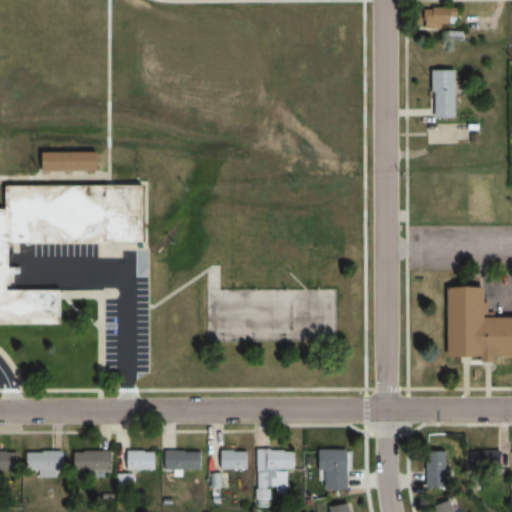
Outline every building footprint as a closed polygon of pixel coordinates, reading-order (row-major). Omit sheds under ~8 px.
[(460,8),(427,8),(427,31),(442,31),(442,41),(464,42),(465,29),(460,29),(460,8)] [(435,70),(435,118),(459,118),(458,70),(435,70)] [(43,154),(98,154),(98,174),(43,174),(43,154)] [(0,207),(4,207),(4,185),(152,185),(152,242),(146,242),(11,243),(11,283),(8,283),(8,288),(62,288),(62,294),(62,324),(0,324),(0,207)] [(484,287),(448,287),(447,357),(485,357),(485,363),(498,363),(498,356),(511,356),(511,320),(484,320),(484,287)] [(219,469),(250,469),(250,450),(219,450),(219,469)] [(296,470),(297,451),(260,450),(259,499),(270,499),(270,487),(277,487),(277,469),(296,470)] [(351,450),(329,450),(329,479),(351,479),(351,450)] [(0,470),(17,470),(17,452),(0,451),(0,470)] [(73,451),(73,473),(112,473),(112,451),(73,451)] [(156,470),(156,451),(126,451),(126,470),(156,470)] [(448,488),(448,451),(426,451),(426,488),(448,488)] [(25,474),(64,474),(64,452),(25,452),(25,474)] [(203,452),(164,452),(164,470),(203,470),(203,452)] [(504,452),(470,452),(470,469),(504,469),(504,452)] [(457,511),(454,502),(434,508),(435,511),(457,511)] [(351,511),(350,503),(327,506),(328,511),(351,511)]
